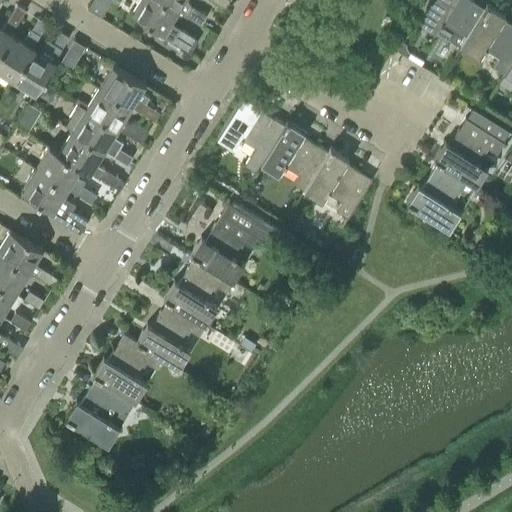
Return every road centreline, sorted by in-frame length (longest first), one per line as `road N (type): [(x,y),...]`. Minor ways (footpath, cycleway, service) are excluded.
road 1 (residential): [(107,263),(0,426)]
road 2 (residential): [(206,100),(107,263)]
road 3 (residential): [(206,100),(48,0)]
road 4 (residential): [(396,140),(240,43)]
road 5 (residential): [(107,263),(0,196)]
